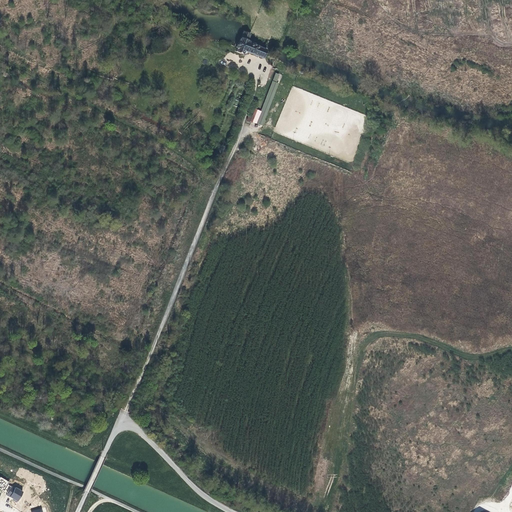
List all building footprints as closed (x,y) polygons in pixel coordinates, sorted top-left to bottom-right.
[(248,38),(250,32),(243,30),(241,36),(240,38),(238,37),(236,45),(237,45),(236,49),(242,52),(244,48),(262,55),(265,47),(253,42),(253,40),(248,38)] [(268,63),(273,66),(275,60),(270,55),(271,52),(269,51),(266,59),(268,63)] [(272,80),(279,82),(282,75),(276,72),(272,80)] [(247,120),(264,126),(278,83),(272,81),(262,111),(255,108),(252,116),(248,115),(247,120)] [(0,488),(7,492),(11,486),(7,484),(9,482),(0,477),(0,488)] [(11,486),(7,492),(6,495),(13,499),(13,500),(16,502),(22,491),(15,487),(14,488),(11,486)]
